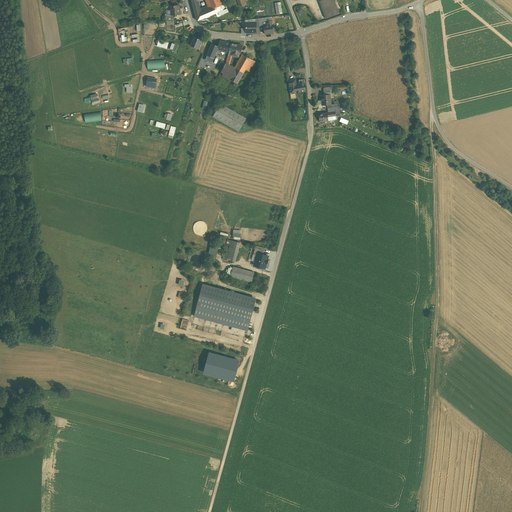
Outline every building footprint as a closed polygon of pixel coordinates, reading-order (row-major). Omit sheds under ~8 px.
[(196,0),(193,0),(192,0),(195,14),(200,13),(201,13),(200,9),(196,0)] [(218,0),(208,0),(210,4),(211,5),(213,9),(216,8),(221,6),(221,5),(218,0)] [(335,0),(321,0),(319,1),(325,19),(340,13),(335,0)] [(224,3),(221,5),(221,6),(216,8),(218,12),(223,10),(225,13),(228,12),(224,3)] [(179,5),(170,6),(171,15),(174,15),(180,14),(179,5)] [(201,13),(200,13),(195,14),(196,21),(201,20),(216,14),(218,13),(218,12),(216,8),(213,9),(211,5),(210,6),(210,5),(206,7),(207,10),(201,13)] [(255,23),(246,23),(246,32),(256,32),(256,28),(256,23),(255,23)] [(268,26),(264,26),(264,27),(265,34),(274,33),(272,25),(268,26)] [(194,37),(190,46),(199,49),(203,41),(194,37)] [(167,49),(168,43),(159,41),(157,47),(167,49)] [(230,43),(220,41),(217,46),(217,47),(218,47),(217,50),(228,54),(229,53),(229,51),(229,50),(230,44),(230,43)] [(217,46),(212,44),(204,62),(210,65),(217,50),(218,47),(217,47),(217,46)] [(237,45),(230,44),(229,50),(229,51),(229,53),(235,55),(235,56),(238,56),(239,53),(240,53),(242,46),(237,44),(237,45)] [(235,55),(229,53),(228,54),(226,64),(229,65),(231,56),(235,57),(235,56),(235,55)] [(244,55),(235,69),(241,72),(243,73),(251,59),(244,55)] [(148,61),(148,69),(164,68),(163,60),(148,61)] [(229,65),(226,64),(223,69),(222,70),(231,76),(235,69),(229,65)] [(241,72),(235,69),(231,76),(237,79),(241,72)] [(231,76),(222,70),(221,72),(223,73),(222,75),(237,84),(243,73),(241,72),(237,79),(231,76)] [(154,88),(156,79),(148,77),(146,87),(154,88)] [(299,84),(295,85),(295,79),(288,80),(290,94),(306,91),(304,79),(298,80),(299,84)] [(90,97),(93,104),(98,102),(96,95),(90,97)] [(330,95),(321,95),(322,101),(323,101),(323,105),(327,105),(331,105),(330,95)] [(220,104),(213,117),(239,131),(246,119),(220,104)] [(85,123),(101,121),(100,113),(84,115),(85,123)] [(327,113),(319,114),(319,122),(328,121),(328,117),(327,113)] [(175,127),(167,125),(166,129),(170,130),(168,137),(172,138),(175,127)] [(234,262),(239,243),(227,240),(222,259),(234,262)] [(267,256),(259,254),(255,268),(264,270),(267,256)] [(255,273),(234,267),(231,277),(253,283),(255,273)] [(204,288),(197,315),(246,328),(253,301),(204,288)] [(209,354),(204,373),(233,381),(238,361),(209,354)]
